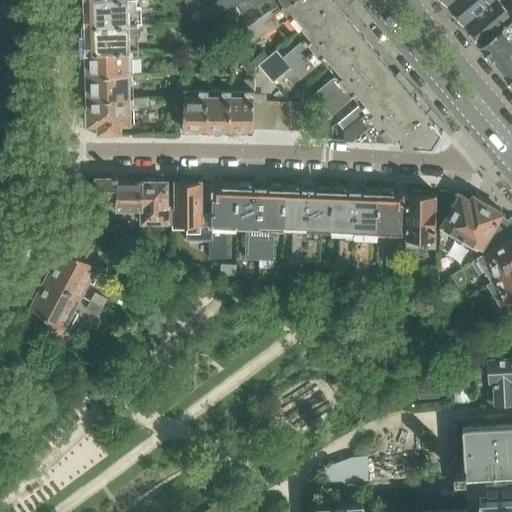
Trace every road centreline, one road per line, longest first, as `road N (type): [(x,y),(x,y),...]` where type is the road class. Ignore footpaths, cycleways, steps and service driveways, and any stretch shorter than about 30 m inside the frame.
road 1 (residential): [(45,152),(510,163)]
road 2 (secondary): [(375,0),(510,163)]
road 3 (secondary): [(511,127),(404,0)]
road 4 (residential): [(45,152),(66,91),(63,0)]
